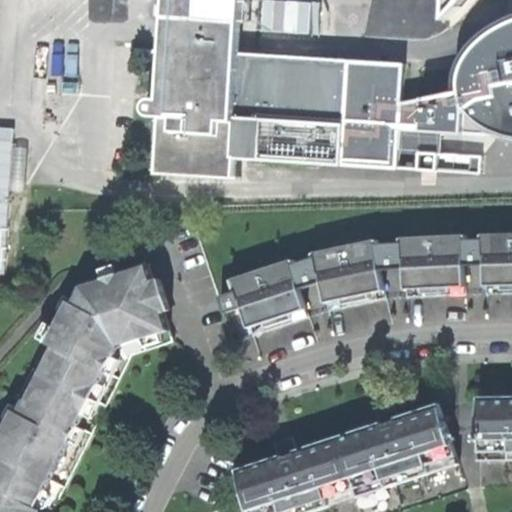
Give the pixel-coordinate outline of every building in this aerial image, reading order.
[(146,109),(148,114),(152,116),(160,116),(158,155),(236,159),(399,169),(402,105),(405,63),(241,54),(243,0),(166,0),(161,98),(153,98),(149,101),(146,105),(146,109)] [(464,93),(402,105),(399,169),(418,170),(419,152),(439,153),(482,155),(498,134),(511,138),(511,21),(493,33),(478,48),(468,63),(464,93)] [(13,128),(0,127),(0,275),(4,276),(13,128)] [(438,171),(439,153),(419,152),(418,170),(438,171)] [(439,153),(438,171),(481,173),(482,155),(439,153)] [(236,159),(158,155),(156,174),(240,179),(240,177),(235,177),(236,159)] [(485,256),(487,295),(500,294),(511,294),(511,234),(482,235),(483,256),(485,256)] [(406,260),(407,298),(419,297),(454,296),(467,295),(466,258),(469,258),(468,236),(402,239),(402,260),(406,260)] [(320,274),(329,312),(342,309),(372,303),(388,299),(380,261),(383,261),(378,240),(314,253),(318,274),(320,274)] [(299,321),(311,318),(298,281),(301,280),(295,260),(231,280),(238,300),(240,299),(253,336),(262,333),(299,321)] [(52,511),(132,357),(175,342),(148,263),(83,284),(74,302),(62,296),(58,303),(55,310),(62,314),(11,414),(0,435),(0,511),(52,511)] [(481,460),(511,459),(511,400),(480,401),(481,460)] [(251,511),(311,511),(460,464),(446,423),(450,421),(448,416),(445,417),(441,408),(399,421),(395,408),(386,411),(378,414),(382,427),(298,454),(294,441),(285,444),(277,446),(281,460),(239,473),(251,511)]
